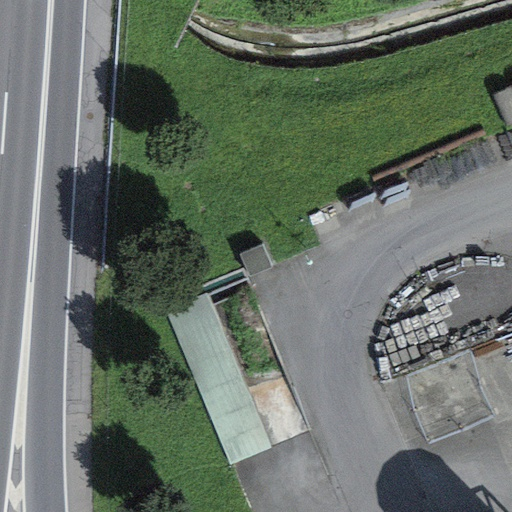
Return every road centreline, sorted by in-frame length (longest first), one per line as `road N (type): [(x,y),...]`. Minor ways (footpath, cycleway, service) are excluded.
road 1 (trunk): [(46,511),(42,404),(68,0)]
road 2 (trunk): [(0,163),(13,0)]
